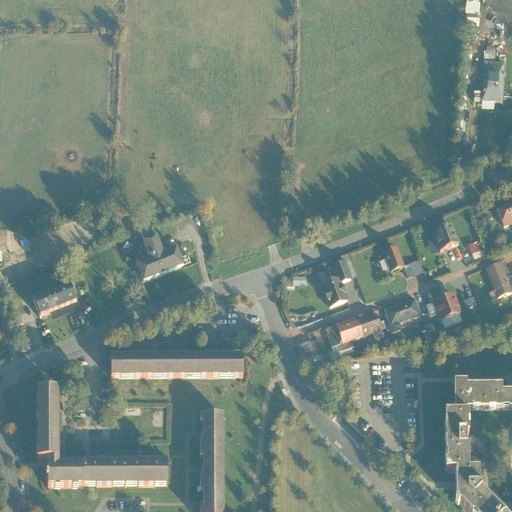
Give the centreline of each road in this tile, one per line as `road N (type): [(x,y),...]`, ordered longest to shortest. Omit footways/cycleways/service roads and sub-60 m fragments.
road 1 (residential): [(255,277),(0,378)]
road 2 (residential): [(511,179),(255,277)]
road 3 (residential): [(279,342),(511,251)]
road 4 (residential): [(279,342),(316,419),(409,511)]
